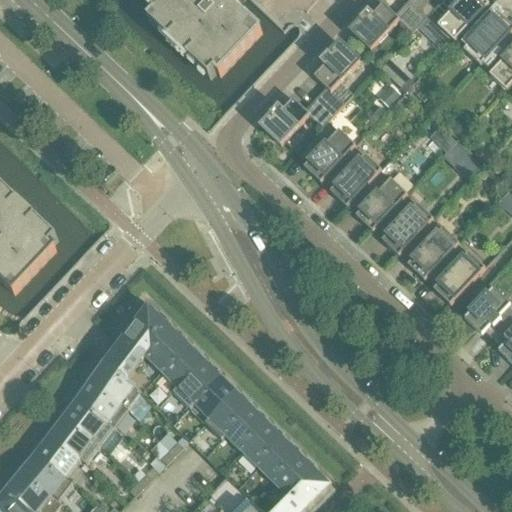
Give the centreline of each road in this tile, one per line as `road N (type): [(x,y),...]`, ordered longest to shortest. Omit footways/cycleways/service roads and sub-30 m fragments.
road 1 (residential): [(475,385),(223,143),(358,0)]
road 2 (secondary): [(405,458),(321,377),(199,167)]
road 3 (residential): [(0,389),(199,167)]
road 4 (secondary): [(199,167),(23,0)]
